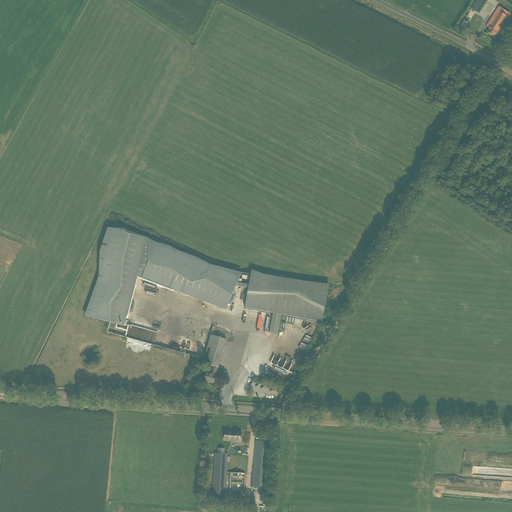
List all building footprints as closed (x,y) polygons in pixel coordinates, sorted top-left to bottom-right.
[(480,14),(488,0),(476,0),(471,9),(480,14)] [(489,22),(487,26),(490,28),(487,32),(495,37),(498,33),(508,17),(510,14),(499,7),(497,10),(489,22)] [(124,326),(137,276),(145,242),(146,239),(112,230),(90,317),(124,326)] [(236,284),(248,289),(250,275),(242,273),(238,277),(155,244),(145,242),(137,276),(226,310),(236,284)] [(273,313),(269,333),(278,334),(281,315),(322,322),(328,287),(251,273),(244,308),(273,313)] [(307,326),(307,321),(288,317),(286,322),(284,328),(294,331),(296,323),(307,326)] [(154,345),(158,332),(128,324),(125,337),(154,345)] [(214,384),(215,378),(226,340),(214,336),(211,335),(207,347),(210,348),(208,356),(206,364),(206,365),(214,367),(212,375),(206,374),(206,376),(204,381),(214,384)] [(288,377),(297,361),(291,358),(289,364),(288,363),(282,374),(288,377)] [(276,381),(280,372),(267,366),(263,375),(276,381)] [(225,432),(224,440),(230,440),(230,438),(235,439),(235,441),(241,442),(241,433),(236,432),(236,433),(225,432)] [(256,441),(251,487),(266,489),(270,442),(256,441)] [(214,453),(212,494),(225,495),(226,476),(227,473),(227,462),(228,457),(228,454),(224,454),(222,454),(223,453),(222,453),(222,454),(218,453),(214,453)] [(230,476),(229,495),(244,496),(245,474),(227,473),(227,476),(230,476)]
